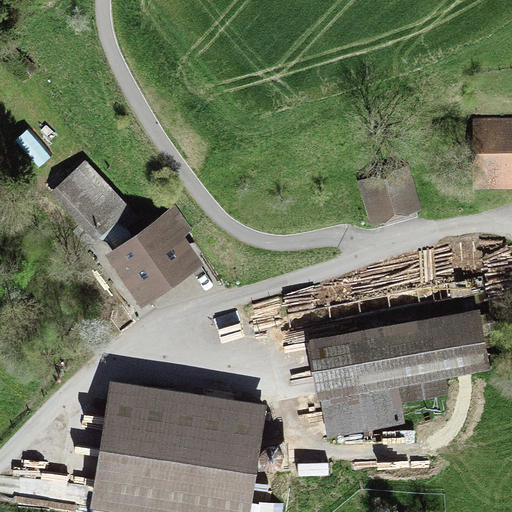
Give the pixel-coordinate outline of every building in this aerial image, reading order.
[(472,186),(511,186),(511,116),(472,117),(472,186)] [(38,167),(53,155),(29,126),(15,138),(38,167)] [(84,159),(50,191),(103,249),(137,217),(84,159)] [(358,181),(370,225),(377,224),(378,228),(418,218),(416,210),(422,208),(411,167),(358,181)] [(193,229),(176,203),(105,251),(141,304),(204,261),(186,234),(193,229)] [(446,375),(487,368),(477,306),(307,334),(318,398),(321,398),(327,435),(405,422),(402,402),(450,394),(446,375)] [(90,506),(129,511),(259,511),(261,501),(252,500),(267,401),(110,376),(90,506)] [(263,461),(266,463),(271,464),(275,463),(279,461),(282,457),(283,453),(282,448),(279,445),(276,442),(271,441),(267,442),(263,444),(260,448),(259,452),(260,457),(263,461)] [(44,467),(14,464),(13,475),(18,475),(15,508),(51,511),(54,478),(43,477),(44,467)]
